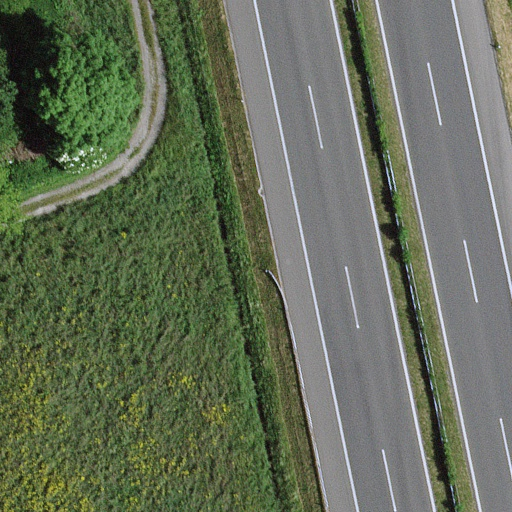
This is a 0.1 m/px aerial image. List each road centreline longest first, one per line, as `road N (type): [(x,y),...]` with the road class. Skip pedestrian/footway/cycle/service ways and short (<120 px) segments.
road 1 (motorway): [(291,0),(395,511)]
road 2 (motorway): [(511,468),(416,0)]
road 3 (track): [(0,213),(112,168),(138,139),(150,103),(134,0)]
